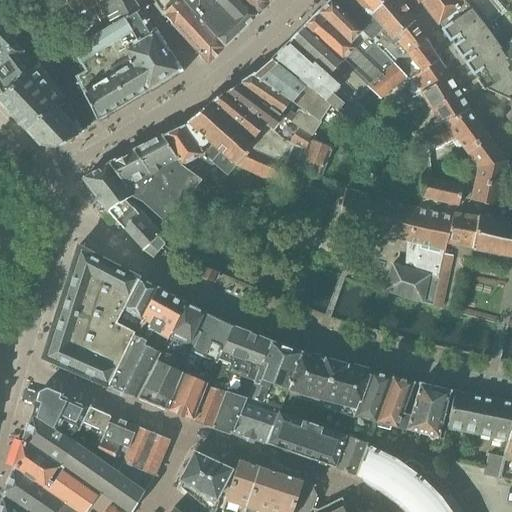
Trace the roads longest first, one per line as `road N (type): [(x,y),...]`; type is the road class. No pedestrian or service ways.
road 1 (residential): [(71,212),(142,270),(320,338),(511,384)]
road 2 (residential): [(191,431),(19,365),(71,212)]
road 3 (residential): [(382,511),(347,482),(191,431)]
